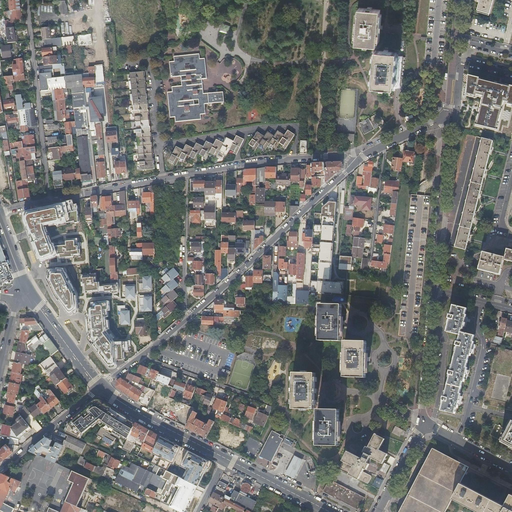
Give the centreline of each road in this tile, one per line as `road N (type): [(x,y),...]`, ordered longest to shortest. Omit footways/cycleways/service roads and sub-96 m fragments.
road 1 (residential): [(354,163),(185,318)]
road 2 (residential): [(49,200),(26,0)]
road 3 (residential): [(430,291),(446,119)]
road 4 (residential): [(292,158),(294,126),(159,145)]
road 5 (residential): [(187,174),(185,318)]
road 6 (secondary): [(224,457),(100,387)]
road 7 (residential): [(139,356),(272,404)]
road 8 (residential): [(384,144),(367,277)]
road 9 (residential): [(424,421),(430,291)]
road 10 (residential): [(100,387),(0,467)]
road 11 (unclassified): [(0,87),(19,208)]
